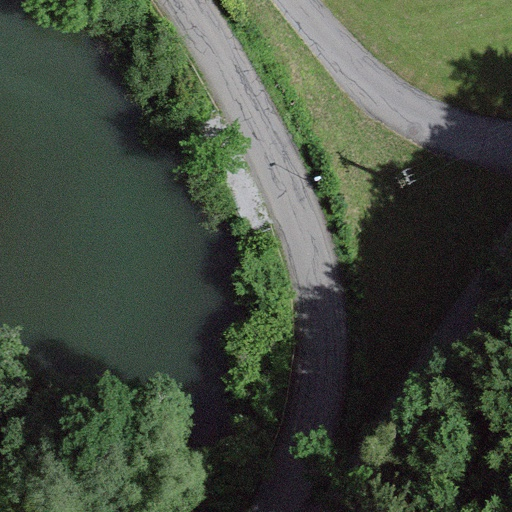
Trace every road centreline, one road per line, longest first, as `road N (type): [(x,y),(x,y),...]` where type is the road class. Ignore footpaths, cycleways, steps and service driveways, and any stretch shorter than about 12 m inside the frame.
road 1 (residential): [(187,0),(219,48),(314,248),(326,316),(328,415)]
road 2 (unclassified): [(511,199),(328,415)]
road 3 (unclassified): [(315,0),(372,65),(443,116),(511,140)]
